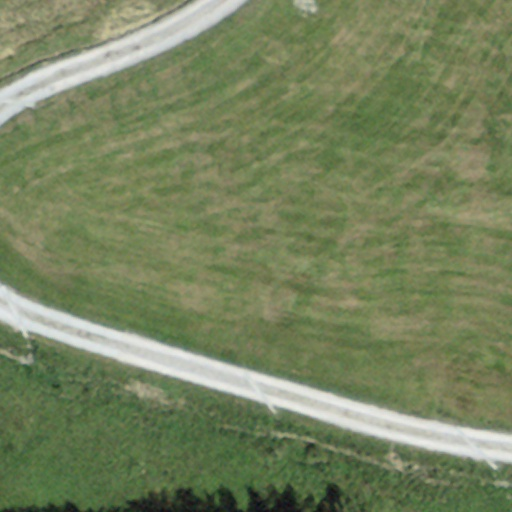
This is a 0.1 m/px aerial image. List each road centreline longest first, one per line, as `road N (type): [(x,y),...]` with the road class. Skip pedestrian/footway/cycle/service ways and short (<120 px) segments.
road 1 (residential): [(0,300),(139,352),(391,421),(511,442)]
road 2 (residential): [(223,0),(0,107)]
